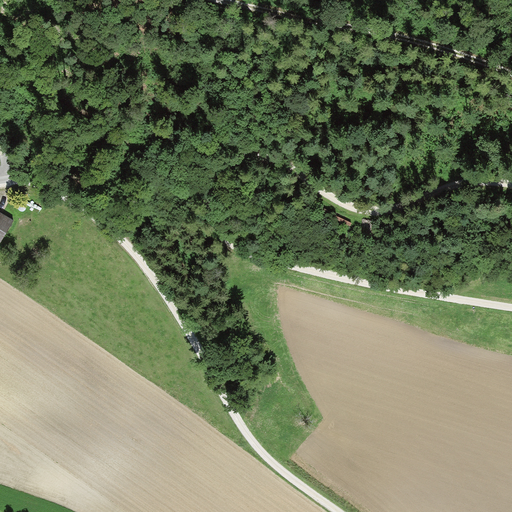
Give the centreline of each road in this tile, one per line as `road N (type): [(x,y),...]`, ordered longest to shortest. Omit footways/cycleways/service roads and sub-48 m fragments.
road 1 (track): [(511,311),(259,259),(225,241),(205,215),(213,185),(240,163),(279,159),(359,210),(395,207),(451,186),(511,188)]
road 2 (track): [(81,209),(127,250),(277,470),(334,511)]
road 3 (track): [(216,0),(430,45),(511,73)]
